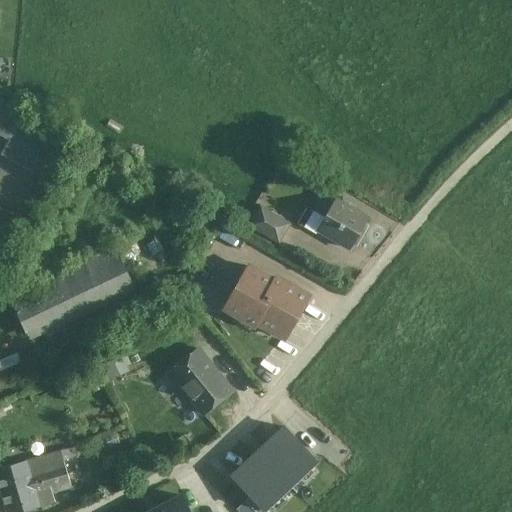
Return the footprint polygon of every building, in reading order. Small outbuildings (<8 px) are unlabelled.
[(77,143),(0,97),(0,133),(10,140),(2,154),(54,184),(77,143)] [(335,200),(324,217),(314,211),(304,228),(315,234),(317,230),(350,249),(367,219),(348,207),(350,203),(341,198),(339,202),(335,200)] [(291,223),(260,205),(247,226),(278,244),(291,223)] [(0,244),(16,217),(0,207),(0,244)] [(373,235),(360,248),(368,256),(381,243),(373,235)] [(115,247),(9,296),(25,331),(132,282),(115,247)] [(273,281),(247,266),(224,308),(255,326),(257,322),(285,338),(309,297),(275,277),(273,281)] [(232,390),(198,349),(169,373),(203,414),(232,390)] [(259,511),(318,459),(286,423),(228,475),(249,498),(238,507),(243,511),(259,511)] [(74,448),(61,452),(67,474),(71,487),(84,483),(74,448)] [(61,452),(26,462),(25,461),(0,468),(0,487),(1,492),(67,474),(61,452)] [(67,474),(1,492),(6,511),(18,511),(39,506),(36,497),(71,487),(67,474)] [(198,511),(189,492),(148,511),(198,511)]
